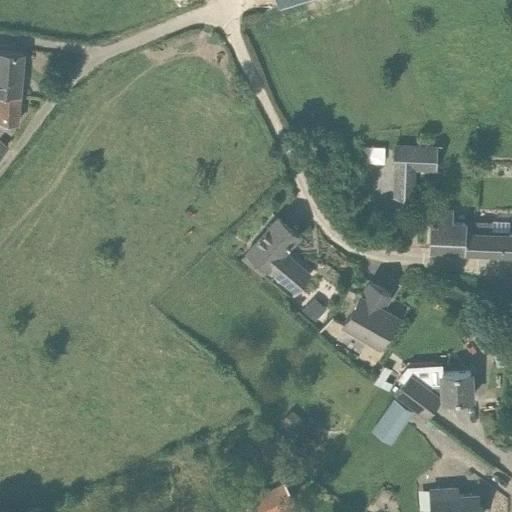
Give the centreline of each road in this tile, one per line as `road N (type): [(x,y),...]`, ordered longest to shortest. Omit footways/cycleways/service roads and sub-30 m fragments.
road 1 (unclassified): [(220,9),(313,211),(344,244),(406,258)]
road 2 (unclassified): [(220,9),(91,60),(0,167)]
